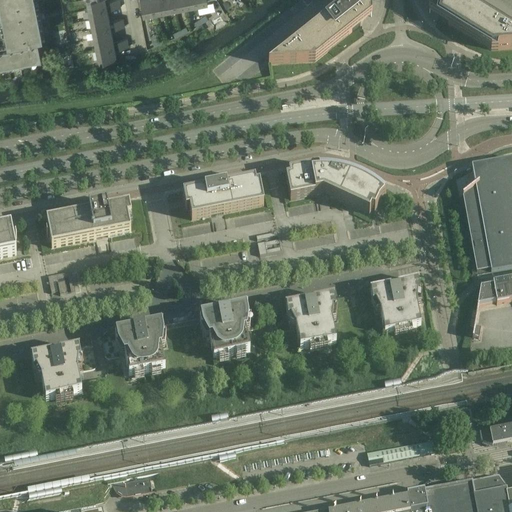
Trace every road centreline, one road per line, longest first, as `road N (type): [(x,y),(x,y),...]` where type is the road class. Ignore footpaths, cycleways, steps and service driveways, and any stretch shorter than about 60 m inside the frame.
road 1 (primary): [(382,56),(323,90),(0,155)]
road 2 (primary): [(0,196),(279,140),(336,137)]
road 3 (residential): [(208,511),(511,453)]
road 4 (residential): [(151,182),(322,148),(336,137)]
road 5 (residential): [(210,309),(385,276)]
road 6 (residential): [(0,352),(151,321)]
road 7 (residential): [(0,212),(151,182)]
